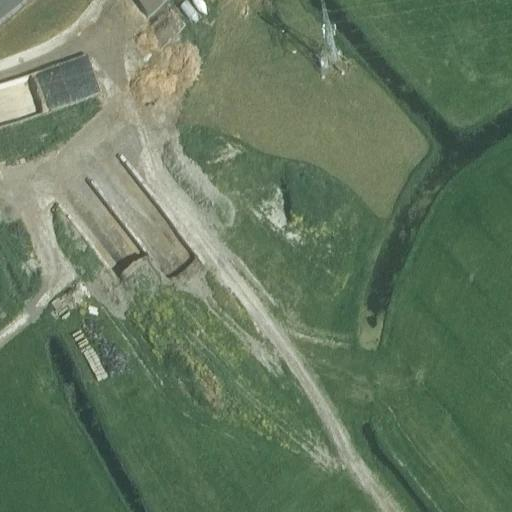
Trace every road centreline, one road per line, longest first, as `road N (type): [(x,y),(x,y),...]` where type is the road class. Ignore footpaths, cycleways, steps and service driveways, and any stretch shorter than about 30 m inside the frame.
road 1 (track): [(152,190),(177,208),(342,443),(387,493)]
road 2 (track): [(101,38),(152,190),(138,212),(0,334)]
